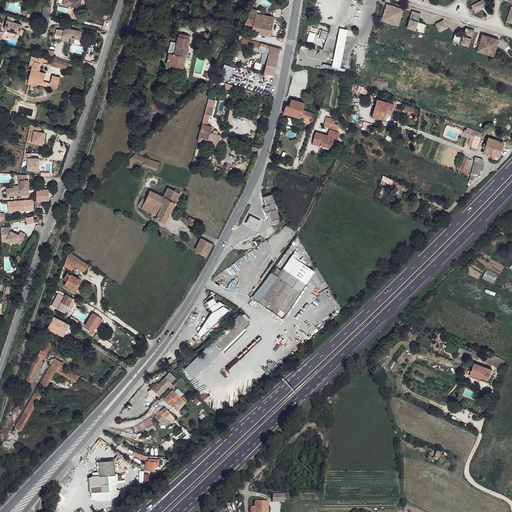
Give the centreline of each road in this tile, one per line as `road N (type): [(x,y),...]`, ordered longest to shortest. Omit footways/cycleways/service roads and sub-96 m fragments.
road 1 (tertiary): [(121,0),(0,365)]
road 2 (primary): [(160,345),(212,265),(259,165),(297,0)]
road 3 (motorway): [(267,426),(511,190)]
road 4 (motorway): [(511,173),(291,382)]
road 5 (primary): [(160,345),(5,511)]
road 6 (motorway): [(291,382),(140,511)]
road 7 (primary): [(37,497),(160,345)]
road 8 (motorway): [(291,382),(153,511)]
road 9 (motorway): [(174,511),(267,426)]
road 10 (motorway): [(182,511),(267,426)]
